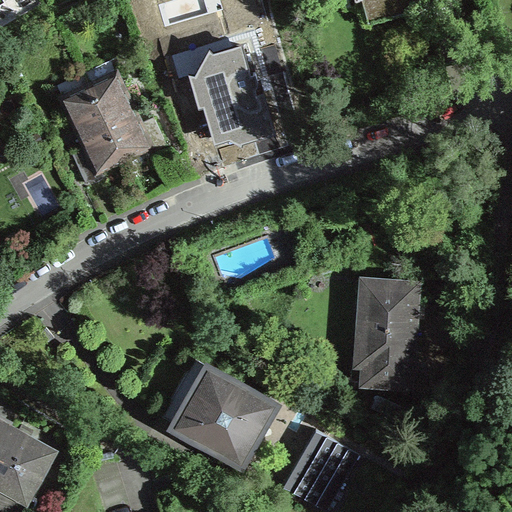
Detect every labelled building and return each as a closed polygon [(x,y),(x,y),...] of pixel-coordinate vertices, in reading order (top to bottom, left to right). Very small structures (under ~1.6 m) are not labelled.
[(363,0),(368,20),(386,15),(411,8),(410,3),(421,0),(363,0)] [(437,43),(443,63),(474,55),(469,34),(437,43)] [(261,92),(256,94),(254,86),(256,85),(257,84),(257,82),(258,81),(257,80),(255,72),(250,73),(242,45),(217,52),(213,60),(204,62),(195,79),(201,101),(206,100),(213,124),(217,126),(225,123),(227,131),(231,133),(242,130),(244,137),(248,136),(272,129),(261,92)] [(116,70),(89,82),(124,157),(148,146),(150,151),(157,148),(167,143),(154,115),(140,121),(116,70)] [(124,157),(89,82),(63,95),(62,95),(85,145),(72,151),(86,181),(95,177),(103,173),(101,168),(124,157)] [(366,377),(406,380),(404,390),(421,397),(425,387),(435,391),(448,359),(420,348),(416,357),(410,357),(413,314),(421,315),(422,303),(414,302),(415,282),(387,281),(365,279),(360,359),(367,360),(366,377)] [(195,357),(162,414),(234,455),(241,459),(273,403),(195,357)] [(393,416),(415,426),(420,413),(399,403),(393,416)] [(0,479),(7,484),(0,507),(14,511),(32,511),(37,498),(26,492),(50,449),(10,427),(11,424),(0,417),(0,479)] [(316,428),(284,484),(327,509),(360,453),(316,428)]
